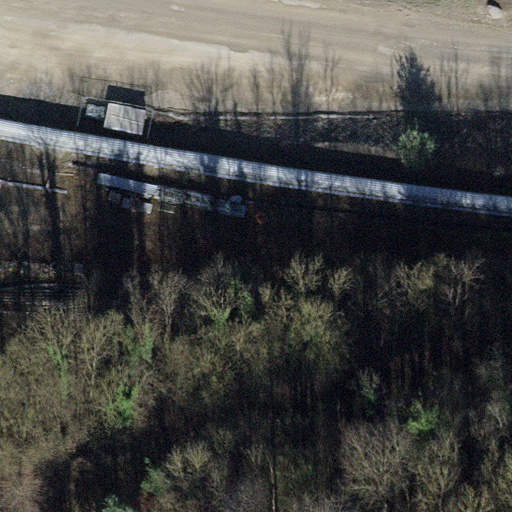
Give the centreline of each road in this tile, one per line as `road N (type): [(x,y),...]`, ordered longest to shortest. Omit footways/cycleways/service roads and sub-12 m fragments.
road 1 (track): [(511,357),(354,379),(37,511)]
road 2 (track): [(511,63),(86,0)]
